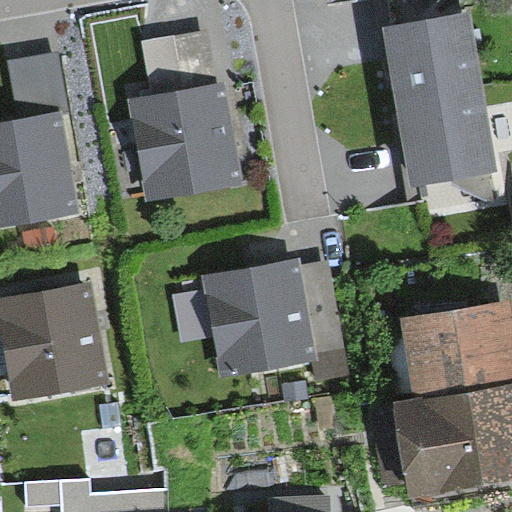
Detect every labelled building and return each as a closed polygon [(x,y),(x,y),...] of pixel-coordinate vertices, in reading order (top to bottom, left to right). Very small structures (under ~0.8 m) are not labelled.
[(402,116),(483,102),(470,24),(389,37),(402,116)] [(186,97),(218,92),(209,33),(176,38),(186,97)] [(60,56),(11,64),(21,123),(61,117),(70,115),(60,56)] [(186,97),(132,105),(147,204),(241,189),(226,91),(218,92),(186,97)] [(496,180),(483,102),(402,116),(415,193),(496,180)] [(21,123),(0,126),(0,232),(79,219),(61,117),(21,123)] [(295,270),(311,357),(344,351),(328,264),(295,270)] [(295,265),(205,281),(223,383),(313,367),(311,357),(295,270),(295,265)] [(89,286),(2,301),(20,406),(108,391),(89,286)] [(511,490),(511,351),(503,306),(401,325),(418,416),(398,419),(402,437),(380,441),(391,502),(408,499),(410,510),(511,490)]
